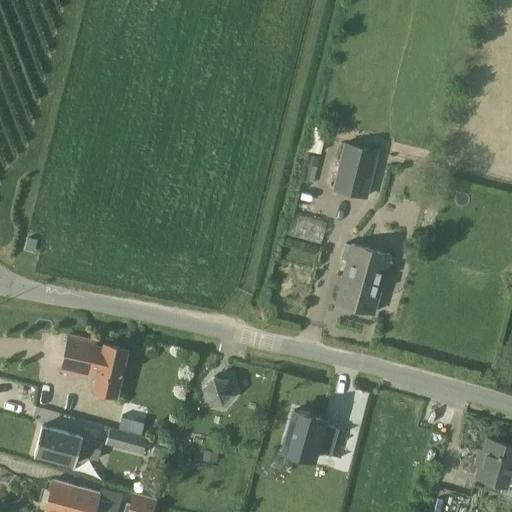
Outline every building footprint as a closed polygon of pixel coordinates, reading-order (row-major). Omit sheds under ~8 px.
[(379,151),(346,143),(334,192),(367,200),(379,151)] [(286,230),(320,241),(327,221),(292,210),(286,230)] [(375,312),(390,255),(351,244),(351,245),(346,244),(342,257),(347,259),(336,301),(375,312)] [(448,281),(485,290),(489,272),(453,263),(448,281)] [(115,395),(126,348),(106,343),(105,346),(94,344),(95,340),(69,334),(60,370),(88,376),(89,372),(99,374),(95,390),(115,395)] [(214,376),(204,386),(208,399),(222,402),(231,392),(227,379),(214,376)] [(296,453),(327,462),(329,454),(345,458),(352,431),(337,427),(339,421),(308,412),(296,453)] [(105,443),(108,443),(143,453),(147,436),(109,426),(105,443)] [(103,460),(108,443),(105,443),(82,437),(83,437),(57,430),(49,457),(75,464),(76,462),(80,463),(82,455),(103,460)] [(511,465),(511,445),(487,438),(476,476),(506,485),(511,466),(511,465)] [(117,511),(122,497),(52,478),(43,511),(117,511)] [(151,511),(156,497),(133,489),(125,511),(151,511)]
